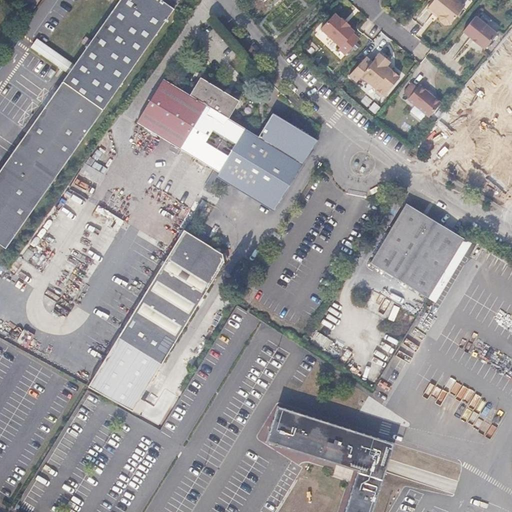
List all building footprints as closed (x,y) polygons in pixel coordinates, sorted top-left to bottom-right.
[(0,244),(6,249),(174,9),(161,0),(119,0),(92,40),(87,46),(74,65),(37,39),(31,47),(68,73),(0,170),(0,244)] [(192,10),(198,2),(194,0),(191,0),(187,6),(192,10)] [(434,0),(428,7),(439,17),(439,19),(439,21),(442,23),(446,25),(450,24),(465,5),(459,0),(434,0)] [(497,12),(507,0),(490,0),(487,4),(497,12)] [(511,24),(511,23),(511,0),(500,14),(511,24)] [(497,12),(487,4),(484,9),(489,13),(490,14),(494,17),(497,12)] [(332,10),(317,27),(335,45),(334,46),(343,54),(359,36),(351,29),(351,28),(332,10)] [(475,17),(462,34),(483,51),(497,34),(475,17)] [(87,46),(92,40),(86,36),(82,43),(87,46)] [(363,60),(350,77),(358,83),(362,78),(385,97),(401,76),(389,66),(393,62),(380,51),(368,65),(363,60)] [(511,51),(489,80),(511,97),(511,51)] [(246,129),(229,119),(239,101),(239,100),(201,77),(200,78),(190,95),(164,79),(137,122),(214,169),(219,172),(246,129)] [(401,93),(406,99),(417,89),(412,83),(401,93)] [(447,105),(424,87),(418,95),(441,113),(447,105)] [(423,133),(434,119),(421,108),(410,122),(411,123),(423,133)] [(274,211),(317,140),(273,113),(259,137),(246,129),(219,172),(217,176),(274,211)] [(407,152),(423,133),(411,123),(395,142),(407,152)] [(97,160),(103,153),(97,149),(92,157),(97,160)] [(107,169),(99,164),(95,161),(92,167),(96,170),(96,169),(104,174),(107,169)] [(217,176),(219,172),(214,169),(203,188),(208,191),(217,176)] [(387,273),(405,241),(432,282),(418,306),(422,308),(444,271),(433,258),(456,233),(406,203),(370,263),(387,273)] [(161,364),(219,270),(224,269),(225,266),(224,262),(223,254),(221,249),(219,248),(215,249),(184,230),(167,258),(118,337),(161,364)] [(444,271),(464,238),(456,233),(433,258),(444,271)] [(432,282),(405,241),(387,273),(418,292),(412,302),(418,306),(432,282)] [(24,260),(19,256),(15,260),(20,264),(24,260)] [(7,270),(0,265),(0,271),(6,275),(9,271),(7,270)] [(238,278),(244,268),(238,265),(232,274),(238,278)] [(387,297),(377,291),(373,298),(379,301),(376,306),(380,309),(387,297)] [(161,364),(118,337),(87,391),(132,415),(161,364)] [(371,511),(394,443),(277,405),(265,441),(357,470),(343,511),(371,511)] [(155,408),(148,420),(158,426),(165,414),(155,408)]
